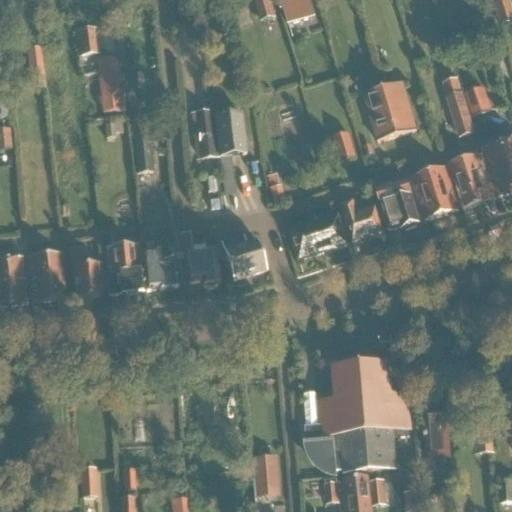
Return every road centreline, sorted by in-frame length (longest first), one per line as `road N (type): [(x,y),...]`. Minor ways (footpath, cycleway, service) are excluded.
road 1 (unclassified): [(268,223),(210,224),(183,209),(162,0)]
road 2 (residential): [(0,360),(295,312)]
road 3 (residential): [(268,223),(511,130)]
road 4 (residential): [(295,312),(511,270)]
